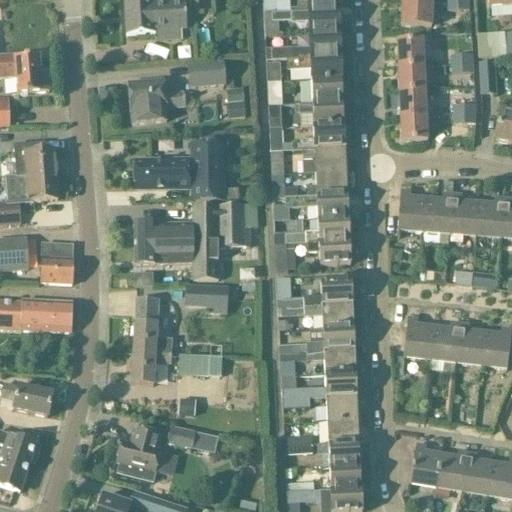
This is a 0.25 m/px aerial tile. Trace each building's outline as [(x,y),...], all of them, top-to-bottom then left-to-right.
[(262,0),(263,13),(263,17),(291,16),(290,11),(289,0),(262,0)] [(335,0),(305,0),(306,4),(297,5),(297,11),(290,11),(291,16),(337,13),(335,0)] [(511,10),(511,0),(487,0),(488,12),(511,10)] [(152,2),(124,4),(125,17),(125,24),(126,37),(154,36),(154,33),(155,33),(181,32),(186,31),(184,3),(153,5),(152,2)] [(432,5),(401,5),(401,29),(431,30),(432,5)] [(469,5),(446,6),(446,14),(470,13),(469,5)] [(337,13),(291,16),(291,24),(291,26),(307,25),(307,38),(338,36),(337,13)] [(291,16),(273,16),(273,25),(291,24),(291,16)] [(505,59),(511,58),(511,34),(504,35),(476,37),(477,61),(505,59)] [(338,36),(307,38),(308,50),(264,52),(265,63),(286,62),(339,60),(338,36)] [(397,71),(423,70),(421,44),(395,46),(397,71)] [(449,58),(450,68),(473,67),(472,57),(449,58)] [(47,74),(40,75),(39,58),(0,61),(0,82),(15,81),(16,96),(48,94),(47,74)] [(309,71),(310,84),(340,83),(339,60),(286,62),(287,72),(309,71)] [(496,97),(495,77),(494,64),(478,66),(480,98),(496,97)] [(187,67),(188,91),(224,89),(223,65),(187,67)] [(280,67),(266,67),(266,86),(280,86),(280,67)] [(473,67),(450,68),(450,77),(474,76),(473,67)] [(397,71),(398,95),(424,94),(423,70),(397,71)] [(127,86),(129,115),(130,115),(131,127),(166,124),(165,112),(166,112),(165,111),(191,108),(190,95),(184,95),(164,96),(163,82),(127,86)] [(340,83),(310,84),(311,107),(341,106),(340,83)] [(290,85),(280,86),(266,86),(267,109),(279,108),(281,108),(281,96),(291,95),(290,85)] [(244,120),(242,91),(228,92),(230,121),(244,120)] [(424,94),(398,95),(399,120),(425,119),(424,94)] [(311,107),(294,108),(295,116),(299,116),(299,118),(311,117),(312,130),(342,129),(341,106),(311,107)] [(268,132),(280,132),(279,108),(267,109),(268,132)] [(452,118),(475,116),(475,108),(452,108),(452,118)] [(493,144),(511,147),(511,116),(499,114),(493,144)] [(475,127),(475,116),(452,118),(452,127),(452,139),(472,138),(472,127),(475,127)] [(425,119),(399,120),(400,145),(426,144),(425,119)] [(343,152),(342,129),(312,130),(313,143),(301,143),(294,143),(291,148),(282,149),(282,155),(301,154),(343,152)] [(268,132),(269,156),(282,155),(282,149),(281,132),(280,132),(268,132)] [(15,179),(55,176),(53,150),(43,151),(42,145),(13,147),(15,179)] [(134,193),(191,193),(191,205),(223,204),(222,193),(222,146),(190,147),(190,162),(134,163),(134,193)] [(343,152),(301,154),(302,164),(314,164),(314,177),(345,175),(343,152)] [(282,155),(269,156),(270,179),(283,178),(282,155)] [(345,175),(314,177),(315,189),(307,189),(307,200),(346,198),(345,175)] [(15,179),(4,180),(5,206),(57,202),(55,176),(15,179)] [(283,178),(270,179),(271,201),(275,201),(284,201),(283,178)] [(222,193),(223,204),(237,204),(237,193),(222,193)] [(396,235),(423,237),(425,203),(409,201),(410,194),(399,193),(396,235)] [(425,203),(423,237),(448,238),(451,197),(442,197),(442,204),(425,203)] [(474,240),(476,207),(460,206),(461,198),(451,197),(448,238),(474,240)] [(316,210),(316,223),(347,221),(346,198),(307,200),(284,201),(275,201),(271,201),(271,211),(284,211),(284,212),(316,210)] [(474,240),(499,242),(502,202),(493,201),(493,208),(476,207),(474,240)] [(511,202),(502,202),(499,242),(511,243),(511,209),(511,207),(511,202)] [(0,207),(0,228),(20,227),(19,215),(1,217),(0,207)] [(218,208),(194,209),(191,209),(191,227),(153,227),(153,226),(134,226),(135,267),(154,267),(154,265),(192,264),(191,284),(218,284),(218,251),(250,251),(250,231),(257,231),(256,208),(218,208)] [(347,221),(316,223),(317,235),(304,236),(304,238),(301,238),(301,246),(305,246),(306,246),(348,244),(347,221)] [(274,248),(284,247),(284,237),(273,238),(274,248)] [(301,238),(285,239),(286,247),(294,247),(301,246),(301,238)] [(25,243),(0,244),(0,274),(27,273),(25,243)] [(348,244),(306,246),(306,256),(318,256),(319,269),(349,267),(348,244)] [(41,260),(39,286),(71,288),(72,262),(71,261),(72,248),(42,246),(41,260)] [(286,255),(286,247),(284,247),(274,248),(273,248),(275,277),(287,277),(286,255)] [(286,247),(286,255),(294,255),(294,247),(286,247)] [(412,282),(420,276),(414,269),(407,275),(412,282)] [(471,289),(472,276),(455,274),(454,288),(471,289)] [(480,292),(481,277),(472,276),(471,289),(471,291),(480,292)] [(303,302),(304,310),(314,310),(350,308),(349,283),(319,285),(320,299),(302,300),(302,302),(303,302)] [(185,308),(210,309),(209,315),(226,316),(227,292),(186,290),(185,308)] [(132,356),(170,358),(171,343),(155,342),(157,303),(135,302),(132,356)] [(276,303),(276,311),(304,310),(303,302),(302,302),(276,303)] [(22,303),(22,304),(0,303),(0,334),(20,335),(20,333),(69,335),(70,305),(22,303)] [(314,310),(304,310),(305,319),(314,318),(314,319),(321,319),(322,332),(336,332),(351,331),(350,308),(314,310)] [(304,310),(276,311),(277,320),(305,319),(304,310)] [(403,363),(429,366),(433,332),(416,330),(417,324),(407,323),(403,363)] [(289,324),(278,324),(279,334),(290,334),(289,324)] [(455,368),(459,328),(449,327),(448,333),(433,332),(429,366),(455,368)] [(455,368),(480,371),(484,337),(468,335),(469,329),(459,328),(455,368)] [(352,354),(351,331),(336,332),(322,332),(322,345),(314,345),(314,356),(323,355),(352,354)] [(484,337),(480,371),(507,374),(511,333),(502,332),(501,339),(484,337)] [(306,356),(306,348),(278,349),(279,357),(306,356)] [(352,354),(323,355),(323,364),(324,378),(354,377),(352,354)] [(170,368),(170,358),(132,356),(130,388),(152,389),(154,367),(170,368)] [(306,356),(279,357),(279,366),(308,365),(307,364),(307,356),(306,356)] [(221,380),(221,360),(178,358),(178,378),(221,380)] [(354,377),(324,378),(325,402),(355,400),(354,377)] [(301,390),(322,389),(322,379),(300,380),(301,390)] [(46,419),(52,396),(19,389),(19,390),(4,387),(1,401),(15,404),(13,412),(46,419)] [(281,404),(308,402),(308,394),(280,395),(281,404)] [(326,425),(356,423),(355,400),(325,402),(326,425)] [(309,411),(308,402),(281,404),(281,412),(309,411)] [(194,420),(195,405),(179,403),(178,418),(194,420)] [(326,425),(327,448),(357,446),(356,423),(326,425)] [(208,443),(195,439),(196,435),(170,429),(165,447),(191,453),(191,452),(205,456),(208,443)] [(159,455),(157,454),(162,438),(131,431),(127,447),(121,445),(116,466),(119,467),(117,476),(139,482),(142,473),(154,476),(159,455)] [(7,437),(0,434),(0,448),(3,450),(0,458),(0,461),(3,463),(0,471),(0,488),(19,495),(29,466),(34,468),(41,448),(38,448),(39,444),(29,440),(27,444),(7,437)] [(283,441),(283,450),(311,449),(310,440),(283,441)] [(328,458),(328,471),(358,470),(357,446),(327,448),(316,448),(316,458),(328,458)] [(409,489),(435,493),(441,458),(425,456),(426,449),(415,448),(409,489)] [(311,449),(283,450),(284,458),(311,457),(311,449)] [(441,458),(435,493),(460,497),(467,456),(458,455),(457,461),(441,458)] [(486,501),(491,466),(476,464),(477,458),(467,456),(460,497),(486,501)] [(508,469),(491,466),(486,501),(511,504),(511,463),(509,463),(508,469)] [(358,470),(328,471),(329,494),(359,493),(358,470)] [(285,487),(285,496),(313,495),(312,486),(285,487)] [(360,511),(359,493),(329,494),(320,495),(320,509),(320,511),(360,511)] [(129,507),(103,498),(97,511),(183,511),(133,495),(129,507)] [(313,495),(285,496),(286,511),(320,509),(320,495),(313,495)]
